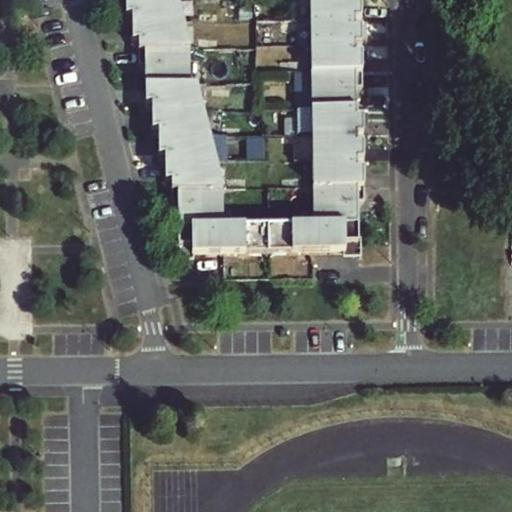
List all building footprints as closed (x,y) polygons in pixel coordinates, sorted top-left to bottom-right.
[(124,0),(125,18),(132,18),(132,26),(171,25),(170,17),(170,0),(124,0)] [(356,4),(355,0),(310,0),(311,23),(356,22),(363,22),(362,4),(356,4)] [(357,30),(356,22),(311,23),(312,49),(357,48),(363,48),(363,29),(357,30)] [(171,25),(132,26),(132,44),(138,44),(139,53),(177,52),(177,25),(171,25)] [(357,55),(357,48),(312,49),(312,75),(358,74),(364,73),(363,55),(357,55)] [(177,52),(139,53),(139,68),(145,67),(146,88),(184,87),(184,52),(177,52)] [(364,89),(364,73),(358,74),(312,75),(313,113),(358,112),(358,89),(364,89)] [(184,87),(146,88),(146,107),(152,106),(153,115),(191,114),(191,87),(184,87)] [(359,119),(358,112),(313,113),(314,138),(359,137),(365,137),(365,119),(359,119)] [(191,114),(153,115),(153,133),(159,133),(159,141),(198,140),(198,114),(191,114)] [(359,145),(359,137),(314,138),(315,164),(360,163),(366,163),(365,145),(359,145)] [(198,140),(159,141),(160,159),(166,158),(166,167),(205,166),(205,140),(198,140)] [(360,171),(360,163),(315,164),(315,190),(360,189),(366,189),(366,171),(360,171)] [(205,166),(166,167),(167,184),(173,184),(173,193),(212,193),(211,166),(205,166)] [(367,203),(366,189),(360,189),(315,190),(316,227),(361,226),(361,204),(367,203)] [(212,193),(173,193),(174,208),(180,208),(180,230),(194,229),(219,229),(218,192),(212,193)] [(348,245),(361,245),(361,240),(361,226),(316,227),(271,228),(271,256),(316,255),(346,254),(348,254),(348,245)] [(197,257),(271,256),(271,228),(225,228),(219,229),(194,229),(180,230),(181,244),(181,249),(194,249),(194,257),(197,257)] [(361,245),(348,245),(348,254),(346,254),(346,259),(364,259),(364,240),(361,240),(361,245)] [(194,257),(194,249),(181,249),(181,244),(178,244),(179,263),(197,263),(197,257),(194,257)]
